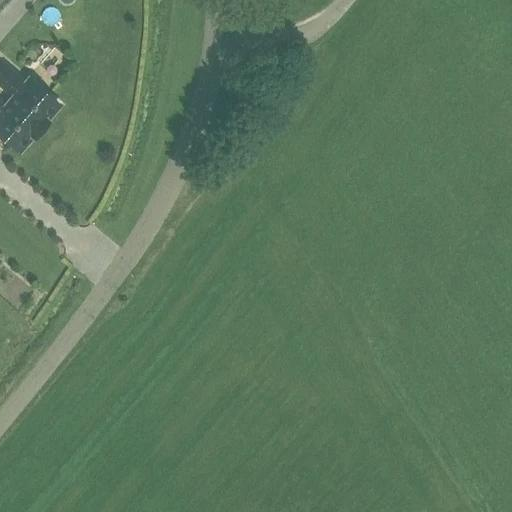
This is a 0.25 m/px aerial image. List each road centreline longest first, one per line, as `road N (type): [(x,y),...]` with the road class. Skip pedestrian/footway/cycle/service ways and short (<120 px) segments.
road 1 (unclassified): [(0,423),(147,231),(199,101),(210,30)]
road 2 (unclassified): [(210,30),(310,27),(344,0)]
